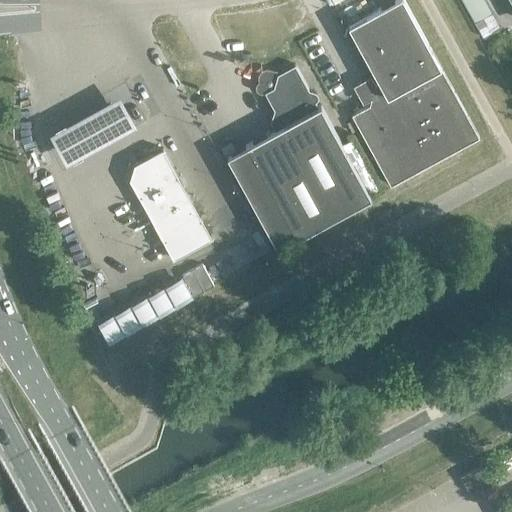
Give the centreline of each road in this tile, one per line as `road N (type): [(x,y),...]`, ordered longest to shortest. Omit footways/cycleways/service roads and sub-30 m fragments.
road 1 (secondary): [(106,511),(0,302)]
road 2 (unclassified): [(39,10),(215,0)]
